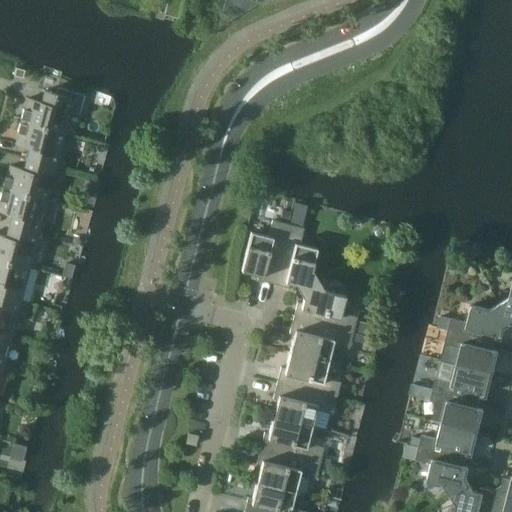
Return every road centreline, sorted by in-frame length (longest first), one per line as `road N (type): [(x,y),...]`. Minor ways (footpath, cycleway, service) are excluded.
road 1 (tertiary): [(183,306),(224,139),(244,99),(270,75),(372,33),(405,0)]
road 2 (residential): [(193,511),(242,322),(183,306)]
road 3 (tertiary): [(141,511),(140,477),(183,306)]
